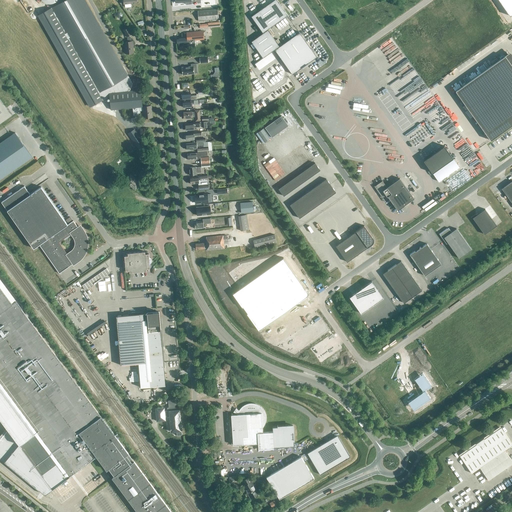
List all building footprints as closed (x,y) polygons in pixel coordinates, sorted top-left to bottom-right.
[(152,117),(151,106),(142,107),(140,90),(129,91),(132,83),(85,0),(65,0),(39,15),(91,106),(109,96),(111,110),(132,108),(133,115),(138,115),(137,112),(139,112),(139,111),(142,110),(143,118),(152,117)] [(287,15),(276,0),(274,0),(251,16),(263,33),(287,15)] [(511,0),(498,0),(510,16),(511,13),(511,0)] [(198,20),(218,18),(217,8),(197,10),(198,20)] [(123,42),(124,54),(133,53),(132,41),(131,41),(130,38),(128,35),(131,34),(128,28),(123,31),(126,37),(127,42),(123,42)] [(279,46),(267,30),(251,41),(263,58),(279,46)] [(178,43),(178,46),(195,44),(194,40),(203,39),(203,33),(202,33),(202,31),(185,32),(186,37),(176,38),(177,43),(178,43)] [(300,32),(275,50),(292,74),(317,57),(300,32)] [(511,66),(504,55),(454,90),(490,140),(511,124),(511,66)] [(197,68),(196,63),(191,64),(191,66),(182,67),(182,75),(194,73),(194,69),(194,68),(195,68),(196,68),(197,68)] [(416,121),(391,82),(372,94),(382,109),(386,107),(401,130),(416,121)] [(195,120),(200,120),(199,110),(194,110),(194,112),(191,112),(183,112),(184,118),(192,117),(195,116),(195,120)] [(281,116),(265,127),(272,137),(288,125),(281,116)] [(200,123),(197,123),(185,124),(185,127),(185,128),(185,129),(185,130),(193,129),(193,126),(197,126),(200,126),(202,127),(208,127),(208,121),(200,122),(200,123)] [(138,149),(145,144),(140,138),(142,137),(140,133),(138,135),(134,129),(127,134),(138,149)] [(194,135),(201,135),(201,131),(193,132),(193,133),(185,134),(186,140),(194,139),(194,135)] [(0,178),(32,157),(15,132),(0,142),(0,178)] [(444,146),(423,160),(433,173),(438,181),(459,167),(453,159),(444,146)] [(207,152),(202,152),(187,154),(188,159),(192,159),(194,160),(199,160),(200,158),(200,156),(207,156),(207,152)] [(278,189),(284,196),(320,170),(315,163),(278,189)] [(196,172),(201,172),(200,167),(196,167),(196,166),(188,167),(189,175),(196,174),(196,172)] [(134,190),(140,183),(130,174),(126,179),(127,180),(125,182),(134,190)] [(212,175),(206,175),(198,176),(198,177),(190,177),(190,180),(189,181),(190,182),(191,183),(197,183),(198,190),(208,189),(208,184),(207,185),(207,178),(212,178),(212,175)] [(374,186),(382,197),(386,195),(387,197),(388,196),(398,210),(414,199),(400,178),(387,187),(382,181),(375,186),(374,186)] [(290,205),(299,218),(336,192),(326,179),(290,205)] [(504,187),(501,189),(511,203),(511,181),(503,187),(504,187)] [(72,221),(67,224),(64,220),(41,187),(30,194),(24,186),(1,202),(34,248),(39,245),(59,273),(74,263),(72,262),(76,259),(77,261),(80,258),(83,255),(85,252),(86,248),(87,244),(86,240),(86,236),(84,233),(82,230),(79,232),(77,229),(79,228),(73,220),(72,221)] [(209,194),(193,195),(194,203),(206,202),(206,197),(209,197),(209,194)] [(241,213),(253,212),(252,201),(240,203),(241,213)] [(209,206),(195,207),(196,215),(210,214),(209,206)] [(497,225),(485,209),(476,215),(475,214),(470,217),(475,225),(477,224),(484,234),(497,225)] [(242,230),(248,229),(246,215),(240,216),(242,230)] [(202,219),(202,220),(202,221),(194,221),(195,224),(194,224),(193,225),(193,226),(195,227),(195,228),(203,227),(203,223),(210,223),(210,218),(202,219)] [(374,239),(364,225),(335,246),(347,262),(373,243),(374,243),(374,242),(374,241),(374,240),(374,239)] [(448,228),(444,231),(439,234),(446,244),(448,243),(459,258),(471,250),(456,228),(451,232),(448,228)] [(227,239),(226,239),(225,235),(222,236),(222,235),(205,237),(206,241),(205,241),(205,245),(203,246),(203,243),(195,244),(196,249),(205,248),(206,250),(224,249),(223,244),(228,244),(227,239)] [(255,251),(276,245),(274,235),(252,241),(255,251)] [(420,249),(415,252),(410,255),(425,276),(441,264),(426,244),(421,248),(420,247),(419,248),(420,249)] [(129,272),(146,271),(146,268),(150,268),(149,254),(145,254),(145,251),(128,253),(128,255),(124,256),(126,270),(129,270),(129,272)] [(279,259),(230,294),(255,330),(303,297),(303,296),(304,296),(304,295),(304,294),(303,293),(279,259)] [(401,261),(383,273),(404,303),(422,290),(401,261)] [(0,416),(19,443),(5,461),(45,495),(69,476),(69,477),(97,456),(138,511),(171,511),(0,280),(0,416)] [(383,297),(371,281),(350,297),(361,313),(383,297)] [(68,289),(71,294),(81,288),(78,282),(68,289)] [(141,387),(165,385),(162,346),(162,343),(161,343),(159,312),(116,316),(120,365),(138,364),(141,387)] [(493,315),(469,332),(483,352),(488,349),(491,353),(506,343),(503,338),(508,335),(493,315)] [(450,345),(431,358),(448,382),(478,362),(465,344),(454,351),(450,345)] [(423,391),(408,402),(413,408),(415,409),(431,398),(425,390),(431,385),(423,373),(414,379),(423,391)] [(155,409),(157,421),(165,421),(165,417),(169,417),(170,428),(170,429),(170,430),(171,429),(171,432),(176,431),(177,436),(182,435),(179,410),(178,403),(174,404),(174,400),(168,400),(168,407),(167,408),(167,411),(164,411),(164,408),(155,409)] [(237,414),(231,415),(232,430),(233,445),(243,444),(258,443),(258,448),(259,448),(274,447),(294,446),(294,441),(294,440),(293,425),(278,426),(277,426),(272,427),(273,432),(263,432),(262,426),(263,426),(264,424),(265,422),(265,420),(265,417),(265,415),(265,413),(264,411),(262,409),(261,408),(259,406),(257,405),(255,404),(253,404),(251,404),(249,404),(247,405),(245,406),(243,407),(241,408),(240,410),(239,411),(237,409),(235,412),(237,414)] [(511,443),(501,428),(460,456),(471,473),(480,467),(488,480),(511,463),(511,460),(504,450),(511,444),(511,443)] [(308,453),(320,474),(351,457),(338,435),(308,453)] [(301,456),(266,477),(279,499),(314,478),(301,456)] [(249,477),(242,481),(245,485),(244,486),(250,498),(258,493),(249,477)]
